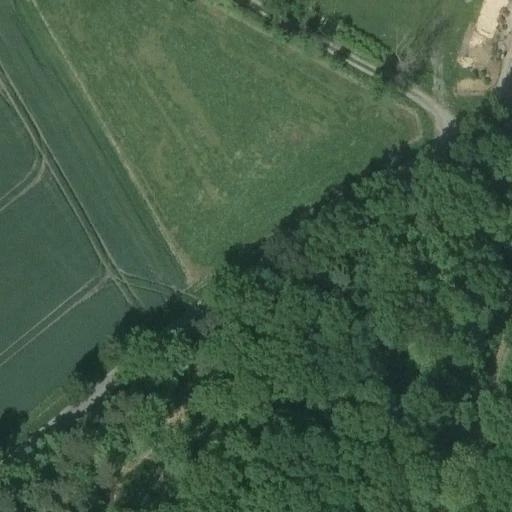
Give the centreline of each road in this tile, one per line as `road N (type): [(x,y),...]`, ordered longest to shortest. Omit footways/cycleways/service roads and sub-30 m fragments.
road 1 (tertiary): [(0,474),(222,295),(511,105)]
road 2 (track): [(469,133),(429,99),(243,0)]
road 3 (track): [(446,511),(511,332)]
